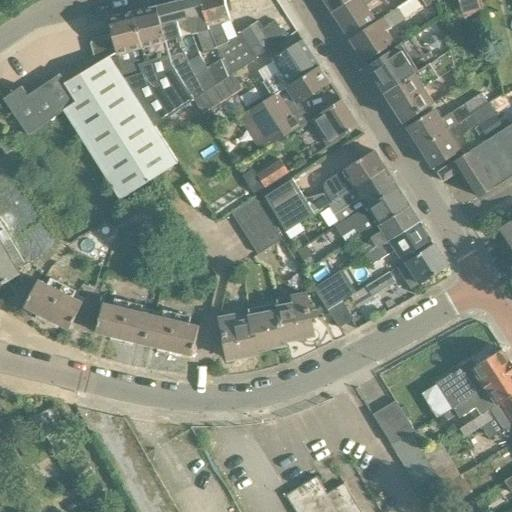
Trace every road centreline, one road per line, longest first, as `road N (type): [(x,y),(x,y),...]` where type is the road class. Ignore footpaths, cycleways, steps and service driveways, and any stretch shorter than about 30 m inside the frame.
road 1 (residential): [(0,359),(171,400),(264,398),(483,284)]
road 2 (residential): [(483,284),(302,0)]
